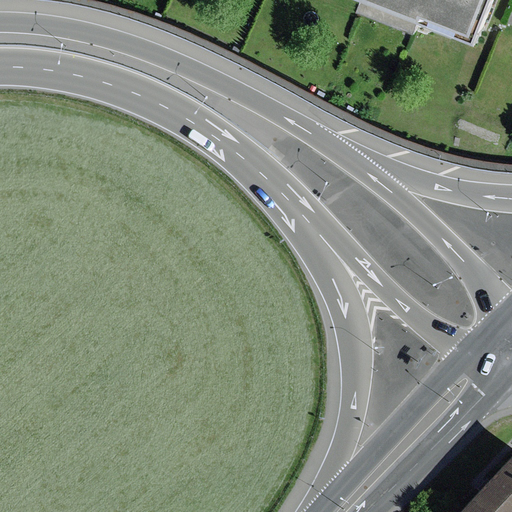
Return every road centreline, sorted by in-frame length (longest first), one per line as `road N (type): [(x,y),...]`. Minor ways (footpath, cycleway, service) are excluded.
road 1 (motorway): [(362,167),(155,57),(47,27),(0,26)]
road 2 (motorway): [(0,67),(98,80),(153,100),(217,137),(320,234)]
road 3 (motorway): [(320,234),(357,349),(346,466),(329,511)]
road 4 (motorway): [(497,346),(474,286),(443,240),(362,167)]
road 5 (secondary): [(497,346),(342,511)]
road 6 (motorway): [(320,234),(400,304),(458,339),(497,346)]
road 7 (motorway): [(511,204),(362,167)]
